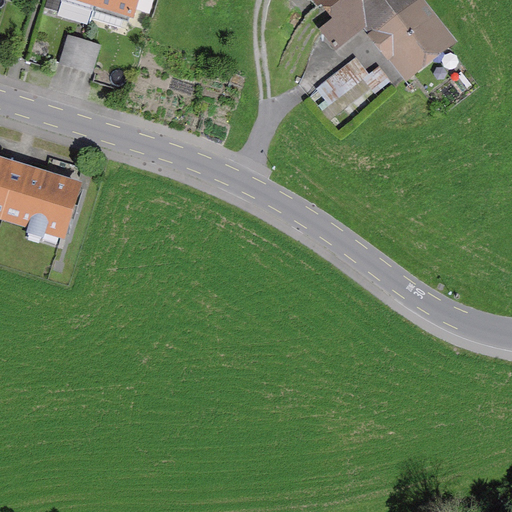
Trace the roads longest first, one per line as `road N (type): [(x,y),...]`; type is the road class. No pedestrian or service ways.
road 1 (residential): [(511,334),(417,296),(238,179),(0,99)]
road 2 (track): [(267,121),(259,19),(268,0)]
